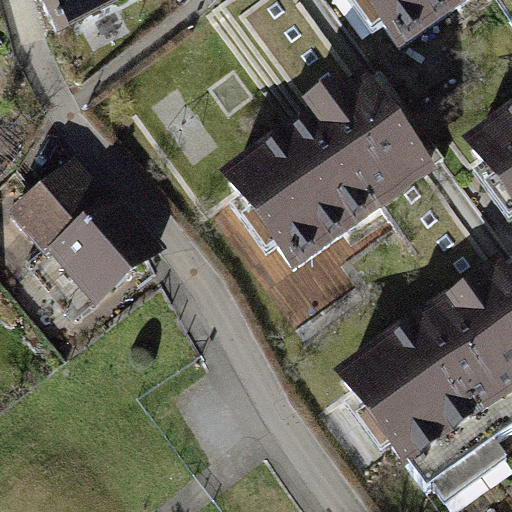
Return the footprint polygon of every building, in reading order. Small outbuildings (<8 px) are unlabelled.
[(45,0),(66,41),(147,0),(45,0)] [(364,0),(409,60),(490,0),(364,0)] [(364,83),(224,187),(297,287),(438,183),(364,83)] [(511,120),(476,147),(511,196),(511,120)] [(77,171),(17,219),(48,263),(54,257),(101,315),(169,255),(125,200),(110,212),(77,171)] [(511,273),(507,266),(346,384),(415,476),(511,404),(511,273)]
